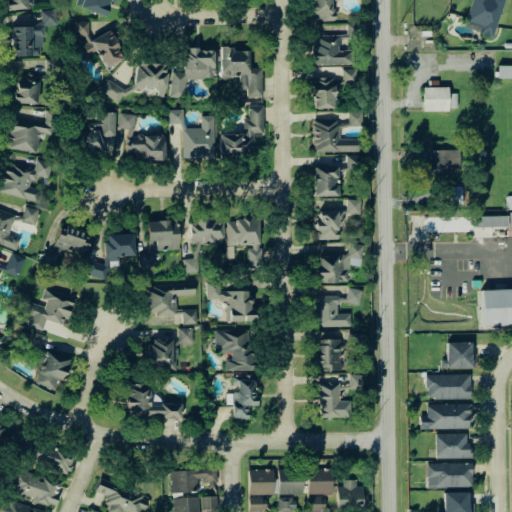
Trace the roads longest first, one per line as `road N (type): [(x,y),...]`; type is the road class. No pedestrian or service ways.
road 1 (tertiary): [(389,511),(388,0)]
road 2 (residential): [(291,439),(285,0)]
road 3 (residential): [(389,433),(127,436),(52,414),(0,384)]
road 4 (residential): [(287,185),(109,189)]
road 5 (residential): [(504,362),(498,511)]
road 6 (residential): [(286,13),(147,15)]
